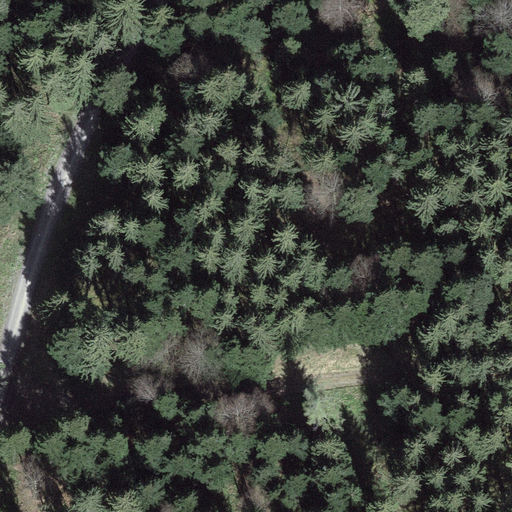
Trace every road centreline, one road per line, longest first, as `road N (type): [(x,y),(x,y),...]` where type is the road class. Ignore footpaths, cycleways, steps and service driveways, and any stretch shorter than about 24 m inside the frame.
road 1 (track): [(511,361),(98,399),(0,421)]
road 2 (track): [(0,389),(52,232),(112,98),(173,0)]
